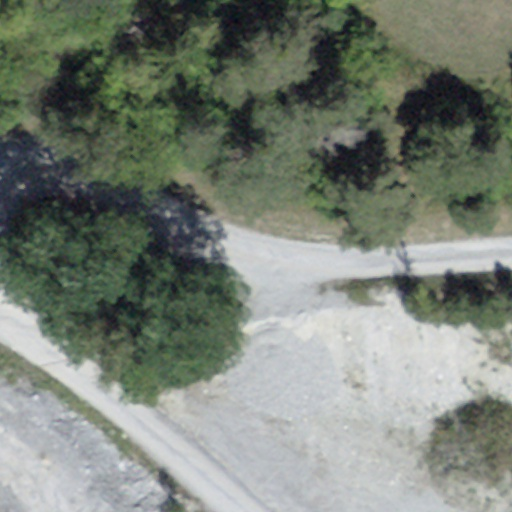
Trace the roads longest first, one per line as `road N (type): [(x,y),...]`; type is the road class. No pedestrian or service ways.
road 1 (track): [(511,257),(388,266),(256,256),(164,228),(133,206),(29,164),(5,171)]
road 2 (track): [(0,317),(234,511)]
